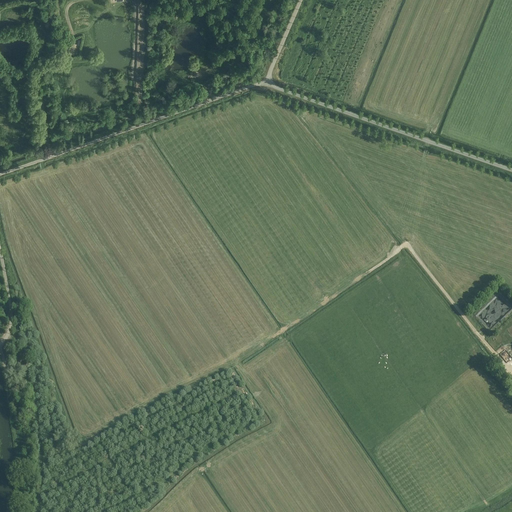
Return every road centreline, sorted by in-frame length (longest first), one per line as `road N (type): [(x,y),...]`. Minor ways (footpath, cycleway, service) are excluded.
road 1 (unclassified): [(0,175),(265,83)]
road 2 (unclassified): [(511,170),(265,83)]
